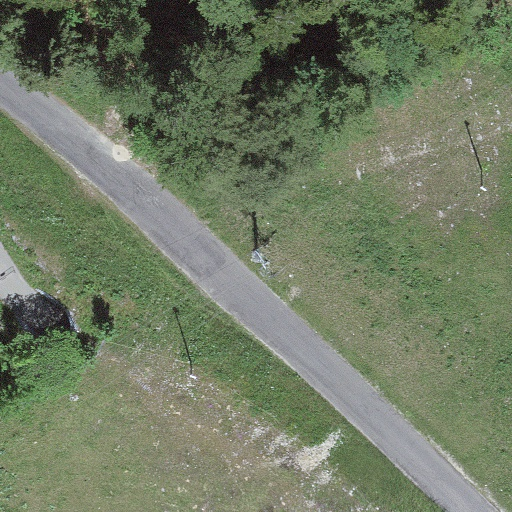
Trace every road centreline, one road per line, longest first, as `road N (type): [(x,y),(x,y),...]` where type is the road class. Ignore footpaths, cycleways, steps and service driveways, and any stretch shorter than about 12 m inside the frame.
road 1 (unclassified): [(458,511),(369,420),(0,86)]
road 2 (unclassified): [(284,511),(55,340),(0,279)]
